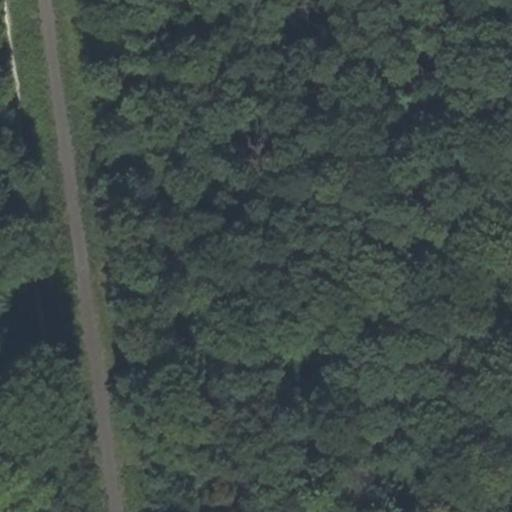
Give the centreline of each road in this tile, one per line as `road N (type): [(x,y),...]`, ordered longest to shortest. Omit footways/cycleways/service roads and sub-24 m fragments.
road 1 (track): [(116,511),(46,0)]
road 2 (unknown): [(71,511),(7,0)]
